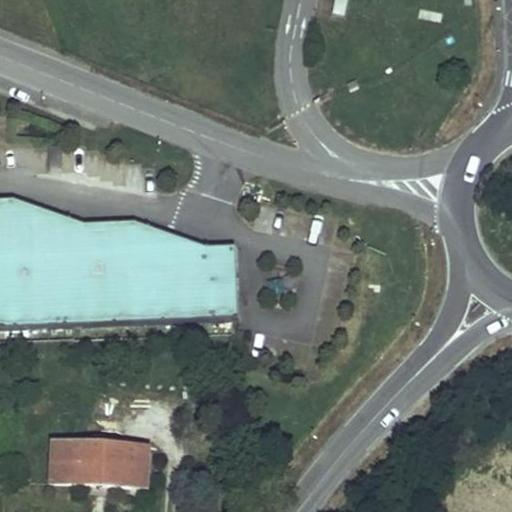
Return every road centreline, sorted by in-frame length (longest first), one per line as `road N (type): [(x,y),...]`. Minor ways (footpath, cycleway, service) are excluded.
road 1 (unclassified): [(0,55),(231,146),(350,180)]
road 2 (unclassified): [(295,511),(409,382)]
road 3 (unclassified): [(465,260),(451,312),(409,382)]
road 4 (unclassified): [(478,149),(350,180)]
road 5 (unclassified): [(409,382),(511,315)]
